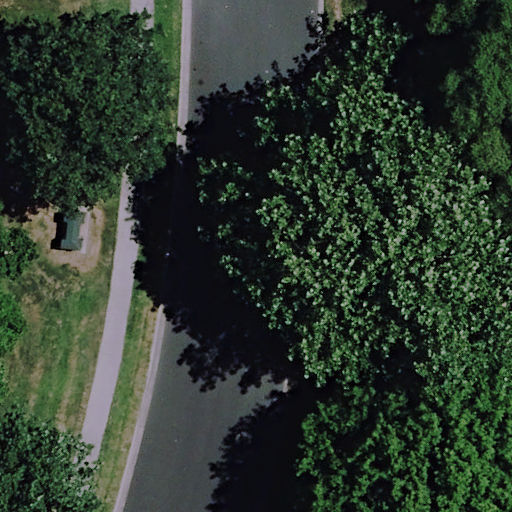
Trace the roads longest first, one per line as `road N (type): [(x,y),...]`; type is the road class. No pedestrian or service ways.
road 1 (residential): [(189,511),(237,290),(254,0)]
road 2 (unknown): [(254,78),(30,0)]
